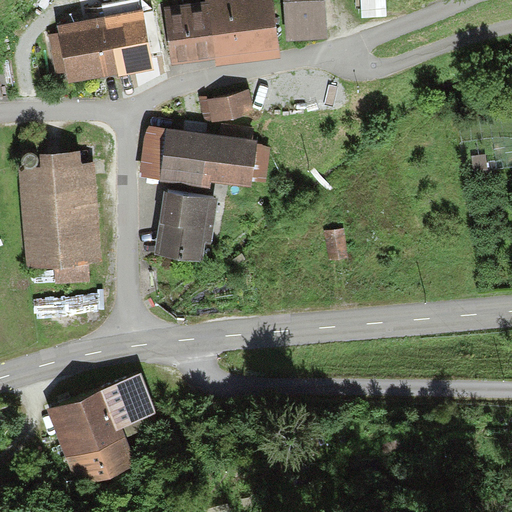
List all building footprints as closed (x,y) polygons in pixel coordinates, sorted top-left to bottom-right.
[(116,65),(117,68),(152,63),(141,0),(103,0),(104,8),(59,17),(61,28),(46,31),(53,70),(69,67),(71,74),(111,66),(116,65)] [(165,0),(173,53),(209,49),(214,48),(216,57),(280,48),(273,0),(165,0)] [(285,0),(288,31),(328,28),(326,0),(285,0)] [(360,0),(361,14),(383,13),(382,0),(360,0)] [(249,84),(197,96),(202,117),(254,105),(249,84)] [(210,174),(251,179),(252,175),(268,177),(272,142),(255,140),(256,131),(169,120),(149,118),(142,168),(161,170),(161,173),(210,179),(210,174)] [(39,161),(21,162),(27,261),(53,259),(54,281),(83,279),(82,257),(97,257),(90,158),(78,159),(77,146),(39,149),(39,161)] [(166,185),(157,248),(204,255),(206,241),(213,242),(221,193),(166,185)] [(139,366),(48,401),(77,478),(133,456),(123,430),(154,418),(149,405),(153,404),(139,366)]
